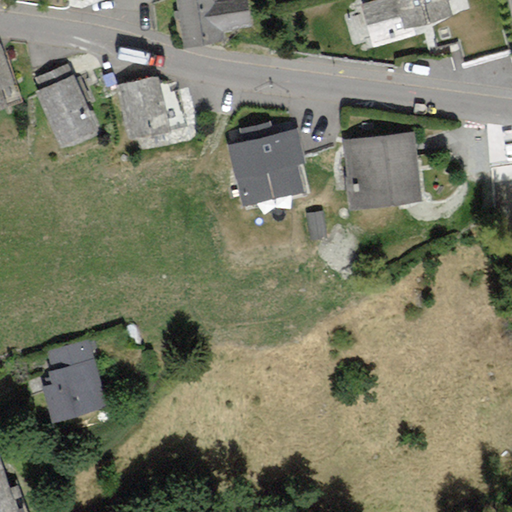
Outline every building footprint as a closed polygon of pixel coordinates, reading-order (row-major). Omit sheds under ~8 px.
[(221,0),(181,0),(189,49),(231,43),(229,33),(257,29),(253,0),(225,0),(222,1),(221,0)] [(394,0),(366,8),(378,47),(419,36),(418,28),(459,17),(453,0),(394,0)] [(0,111),(13,106),(7,90),(23,83),(6,43),(0,45),(0,111)] [(75,64),(39,80),(68,144),(104,127),(75,64)] [(163,76),(125,86),(139,140),(177,130),(163,76)] [(297,124),(229,139),(243,202),(311,187),(297,124)] [(346,146),(355,211),(433,201),(425,136),(346,146)] [(329,211),(310,215),(316,243),(335,239),(329,211)] [(118,407),(96,345),(52,356),(64,385),(53,389),(66,421),(118,407)] [(3,442),(0,442),(0,511),(38,511),(27,486),(20,489),(3,442)] [(272,483),(268,458),(247,461),(250,487),(272,483)]
